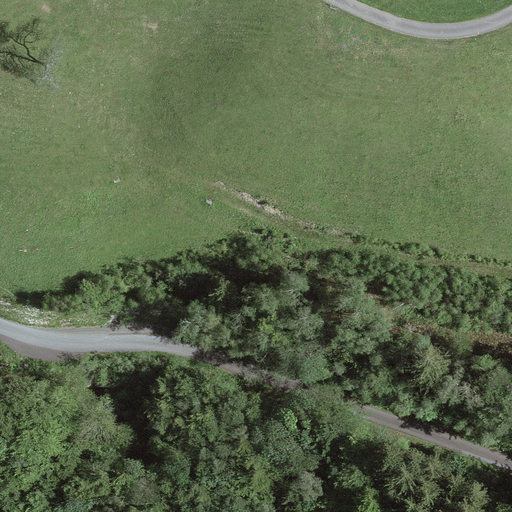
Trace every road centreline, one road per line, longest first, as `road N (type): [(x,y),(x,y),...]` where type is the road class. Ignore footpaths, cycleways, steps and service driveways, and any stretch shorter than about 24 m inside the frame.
road 1 (track): [(511,462),(353,397),(221,357),(0,325)]
road 2 (track): [(349,0),(420,33),(511,13)]
